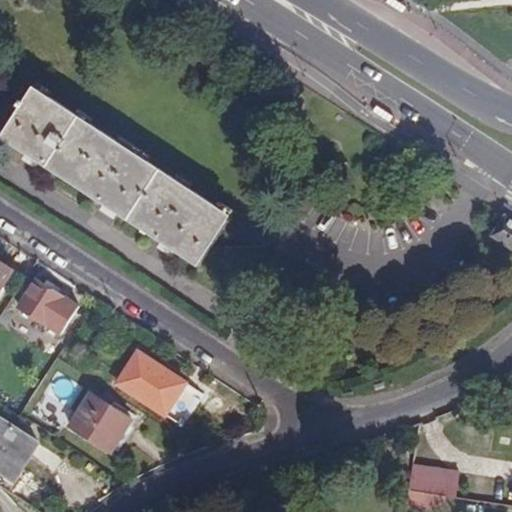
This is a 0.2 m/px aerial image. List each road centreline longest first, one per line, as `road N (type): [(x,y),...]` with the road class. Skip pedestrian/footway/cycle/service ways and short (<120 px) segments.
road 1 (residential): [(0,211),(319,431)]
road 2 (secondary): [(255,0),(511,172)]
road 3 (secondary): [(511,112),(312,0)]
road 4 (residential): [(511,345),(469,379),(319,431)]
road 5 (residential): [(319,431),(228,459),(124,511)]
